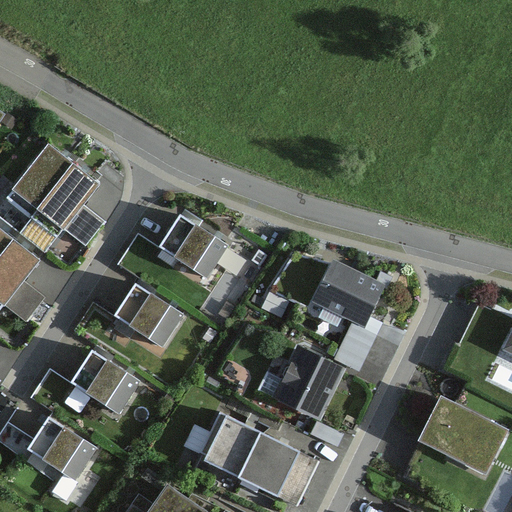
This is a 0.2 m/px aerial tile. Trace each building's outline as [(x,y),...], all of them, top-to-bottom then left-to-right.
[(32,219),(71,167),(44,147),(5,199),(32,219)] [(57,237),(62,231),(84,247),(103,223),(80,206),(96,185),(71,167),(32,219),(57,237)] [(226,247),(176,216),(155,250),(205,281),(226,247)] [(0,258),(12,242),(0,233),(0,258)] [(0,309),(3,306),(24,323),(43,299),(21,282),(37,261),(12,242),(0,258),(0,309)] [(366,331),(385,287),(333,263),(313,306),(366,331)] [(183,315),(133,284),(112,317),(162,348),(183,315)] [(511,371),(511,325),(494,363),(511,371)] [(318,423),(345,371),(296,346),(269,398),(318,423)] [(138,383),(88,352),(67,386),(117,417),(138,383)] [(438,403),(420,443),(489,474),(507,434),(438,403)] [(95,449),(45,418),(24,451),(74,482),(95,449)] [(285,504),(308,458),(225,418),(202,465),(285,504)] [(199,511),(161,485),(142,511),(199,511)]
